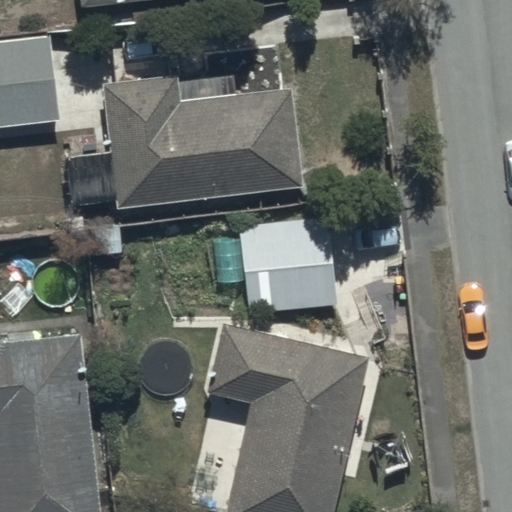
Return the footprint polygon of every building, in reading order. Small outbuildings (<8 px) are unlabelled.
[(77,0),(79,8),(144,0),(77,0)] [(0,40),(0,128),(56,122),(46,35),(0,40)] [(114,209),(299,187),(287,88),(233,94),(231,77),(176,83),(175,78),(100,87),(114,209)] [(332,306),(323,217),(237,226),(246,315),(332,306)] [(330,511),(364,359),(219,327),(204,395),(246,404),(222,511),(330,511)] [(0,511),(94,511),(77,335),(0,342),(0,511)]
